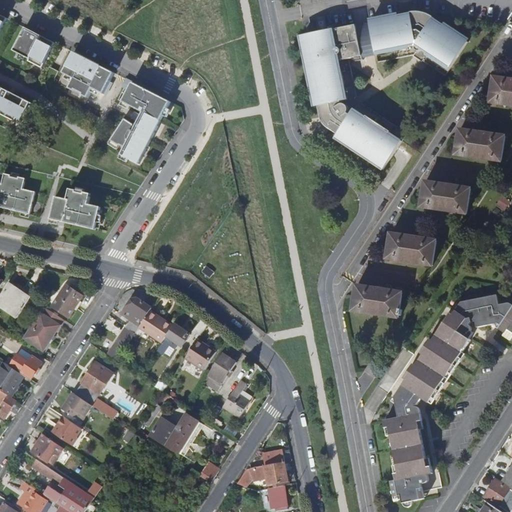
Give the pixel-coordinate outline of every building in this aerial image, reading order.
[(0,34),(8,18),(0,14),(0,34)] [(446,78),(468,44),(434,21),(435,20),(433,18),(430,16),(426,15),(423,14),(419,14),(415,14),(410,14),(411,16),(371,24),(371,25),(377,56),(379,64),(414,57),(413,58),(422,64),(423,63),(446,78)] [(363,59),(377,56),(371,25),(357,28),(363,58),(363,59)] [(344,106),(343,106),(342,103),(354,100),(357,98),(351,66),(355,60),(363,58),(357,28),(357,27),(303,38),(317,108),(319,107),(321,118),(323,118),(330,129),(329,130),(338,136),(337,137),(344,142),(343,144),(365,159),(366,157),(385,169),(403,143),(408,135),(361,104),(358,106),(351,116),(349,115),(349,114),(350,112),(350,111),(350,110),(349,108),(348,107),(347,106),(346,106),(344,106)] [(26,28),(14,51),(30,59),(29,61),(43,68),(56,43),(40,35),(26,28)] [(105,95),(116,73),(75,52),(64,74),(74,80),(70,89),(76,92),(76,91),(84,95),(83,96),(89,99),(94,89),(105,95)] [(131,88),(133,82),(127,79),(124,84),(131,88)] [(490,104),(511,107),(511,80),(510,82),(494,79),(490,104)] [(172,102),(133,82),(131,88),(124,84),(122,87),(129,91),(123,103),(144,113),(142,116),(139,123),(136,127),(135,126),(125,120),(112,142),(120,147),(121,146),(126,148),(122,156),(140,165),(172,102)] [(17,119),(27,124),(36,106),(0,87),(0,110),(0,111),(0,114),(15,122),(17,119)] [(139,123),(142,116),(135,113),(134,116),(132,119),(139,123)] [(456,156),(501,163),(505,138),(489,135),(489,134),(476,132),(476,134),(459,131),(456,156)] [(120,147),(112,142),(110,145),(119,150),(120,147)] [(0,208),(31,215),(36,193),(30,191),(24,190),(26,179),(19,178),(19,179),(11,178),(12,176),(5,174),(3,185),(0,184),(0,208)] [(421,208),(467,215),(471,190),(454,188),(455,186),(443,184),(443,186),(425,184),(421,208)] [(51,220),(96,231),(101,208),(94,206),(89,205),(91,195),(85,193),(84,195),(77,193),(77,191),(70,190),(68,200),(61,198),(56,197),(51,220)] [(387,260),(433,267),(436,241),(420,239),(420,238),(408,236),(408,237),(391,235),(387,260)] [(10,285),(0,300),(0,307),(18,318),(31,299),(34,295),(18,285),(16,289),(10,285)] [(69,318),(85,294),(76,288),(74,290),(67,286),(53,307),(69,318)] [(354,313),(399,319),(402,294),(386,291),(386,290),(374,288),(374,289),(357,287),(354,313)] [(455,295),(389,394),(395,399),(397,400),(398,409),(400,419),(386,422),(387,429),(391,428),(400,473),(397,474),(400,490),(411,487),(413,495),(444,488),(427,409),(430,404),(472,341),(460,333),(469,320),(475,318),(478,328),(498,324),(502,326),(499,330),(505,334),(504,336),(511,341),(511,340),(511,305),(511,304),(500,307),(498,297),(463,302),(464,301),(455,295)] [(132,301),(122,315),(130,321),(115,344),(124,350),(138,328),(150,312),(152,309),(137,300),(133,300),(132,301)] [(45,309),(25,339),(44,352),(64,322),(45,309)] [(138,328),(162,343),(173,326),(150,312),(138,328)] [(200,320),(194,332),(200,336),(207,326),(201,320),(200,320)] [(190,335),(174,324),(173,326),(162,343),(156,352),(176,366),(183,356),(175,350),(182,340),(185,343),(190,335)] [(197,340),(185,359),(204,371),(216,352),(197,340)] [(113,343),(108,350),(120,357),(124,350),(115,344),(113,343)] [(223,353),(208,376),(222,386),(229,376),(227,375),(230,371),(231,372),(237,363),(223,353)] [(15,358),(10,366),(25,376),(32,381),(43,364),(33,358),(28,366),(15,358)] [(5,363),(0,371),(0,390),(11,397),(25,376),(10,366),(5,363)] [(95,363),(75,395),(86,402),(93,407),(104,414),(109,407),(97,399),(113,375),(95,363)] [(366,371),(375,377),(379,370),(371,364),(366,371)] [(242,379),(223,407),(240,418),(250,402),(242,397),(245,393),(250,385),(242,379)] [(163,392),(167,386),(159,381),(155,387),(163,392)] [(0,416),(5,420),(17,402),(11,397),(0,390),(0,416)] [(163,398),(185,413),(188,408),(187,408),(166,393),(163,398)] [(245,393),(242,397),(250,402),(252,398),(245,393)] [(74,394),(73,394),(62,411),(75,419),(75,418),(82,423),(85,418),(93,407),(86,402),(75,395),(74,394)] [(179,454),(200,423),(188,415),(179,429),(164,418),(152,436),(179,454)] [(58,428),(53,435),(73,447),(78,439),(76,438),(82,430),(63,418),(56,427),(58,428)] [(138,436),(145,441),(148,436),(141,431),(138,436)] [(68,453),(43,436),(32,453),(53,467),(60,457),(64,460),(68,453)] [(138,436),(128,450),(138,456),(147,442),(145,441),(138,436)] [(254,470),(248,471),(238,486),(248,488),(249,482),(254,477),(260,476),(260,478),(268,476),(270,486),(271,486),(274,485),(275,488),(285,486),(291,485),(284,451),(266,454),(263,458),(264,458),(266,466),(254,469),(254,470)] [(118,455),(113,463),(117,467),(123,459),(118,455)] [(123,459),(117,467),(114,471),(118,473),(127,460),(123,458),(123,459)] [(32,468),(60,486),(65,479),(37,461),(32,468)] [(209,463),(199,476),(211,485),(220,471),(209,463)] [(499,507),(510,490),(496,481),(485,498),(499,507)] [(26,492),(18,505),(28,511),(42,511),(49,503),(35,494),(37,491),(24,483),(20,489),(26,492)] [(43,495),(61,507),(68,511),(87,511),(96,499),(71,483),(61,497),(48,488),(43,495)] [(270,489),(274,510),(289,507),(285,486),(275,488),(272,489),(270,489)]
